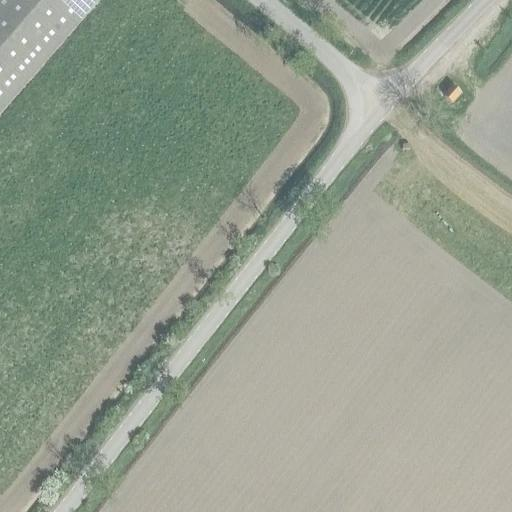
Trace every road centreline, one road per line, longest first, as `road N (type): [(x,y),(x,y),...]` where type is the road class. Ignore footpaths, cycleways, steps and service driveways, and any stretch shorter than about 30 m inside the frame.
road 1 (tertiary): [(62,511),(382,104)]
road 2 (unclassified): [(382,104),(258,0)]
road 3 (tertiary): [(382,104),(484,0)]
